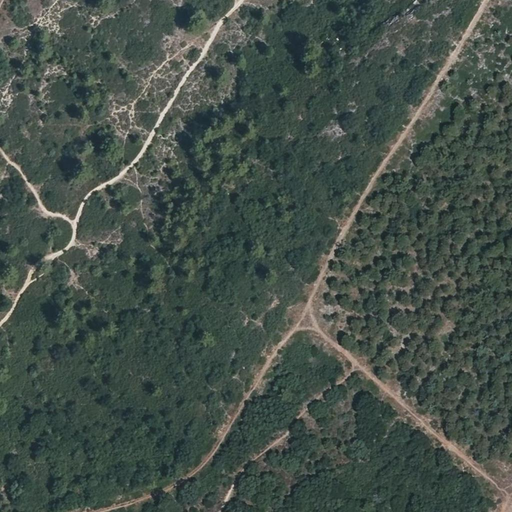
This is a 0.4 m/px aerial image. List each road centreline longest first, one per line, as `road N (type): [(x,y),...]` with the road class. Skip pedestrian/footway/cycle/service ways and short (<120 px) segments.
road 1 (track): [(240,0),(139,155),(82,201),(69,247),(36,267),(0,325)]
road 2 (track): [(487,0),(336,248),(303,318)]
road 3 (track): [(303,318),(207,464),(173,489),(99,511)]
road 4 (track): [(511,504),(303,318)]
road 5 (track): [(356,365),(249,465),(225,511)]
